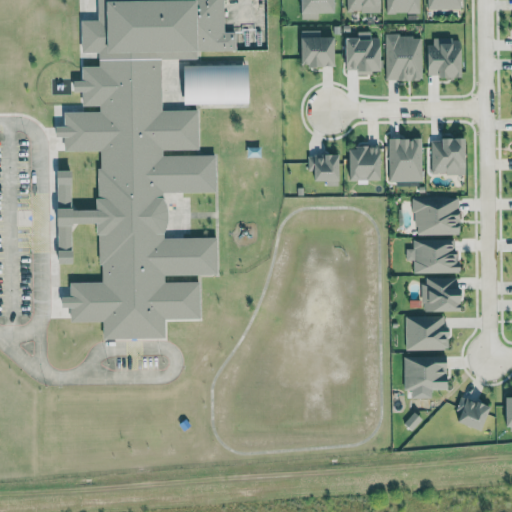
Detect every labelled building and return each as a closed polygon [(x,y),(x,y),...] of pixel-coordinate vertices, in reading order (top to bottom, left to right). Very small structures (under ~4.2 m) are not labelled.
[(96,0),(97,20),(80,21),(82,51),(100,51),(100,66),(82,66),(82,81),(74,81),(74,91),(81,90),(81,105),(99,105),(99,111),(64,112),(63,127),(56,127),(56,138),(63,137),(64,150),(100,150),(100,169),(97,169),(97,198),(95,198),(95,209),(72,210),(72,207),(70,207),(70,171),(55,171),(55,184),(57,184),(57,208),(56,208),(56,226),(57,226),(57,250),(57,262),(71,262),(71,225),(72,225),(72,222),(95,222),(96,234),(98,234),(99,264),(102,264),(102,282),(69,282),(69,297),(61,297),(61,307),(70,307),(70,320),(102,320),(102,337),(164,336),(164,318),(199,317),(198,282),(164,282),(163,275),(217,274),(216,237),(163,237),(163,231),(166,218),(166,208),(162,198),(162,192),(215,191),(215,155),(162,156),(162,150),(197,149),(197,109),(161,110),(161,59),(195,58),(195,50),(234,51),(234,32),(224,32),(222,0),(197,0),(108,1),(108,0),(96,0)] [(325,0),(293,0),(294,13),(326,12),(325,0)] [(372,0),(344,0),(345,12),(373,11),(372,0)] [(384,0),(384,13),(415,12),(415,0),(384,0)] [(455,0),(424,0),(425,9),(456,9),(455,0)] [(315,30),(294,30),(294,66),(326,66),(326,37),(315,37),(315,30)] [(339,37),(340,66),(351,66),(352,73),(371,73),(371,59),(375,59),(375,37),(366,37),(366,31),(353,31),(353,37),(339,37)] [(418,79),(418,35),(383,35),(383,79),(418,79)] [(459,76),(459,38),(429,39),(429,44),(421,44),(421,76),(459,76)] [(173,66),(174,104),(239,102),(238,64),(173,66)] [(417,181),(416,138),(386,138),(386,181),(417,181)] [(457,173),(457,138),(429,138),(429,174),(457,173)] [(343,179),(374,178),(373,146),(342,146),(343,179)] [(330,156),(306,155),(306,180),(329,181),(330,156)] [(456,234),(455,197),(409,199),(410,235),(456,234)] [(409,273),(451,272),(450,239),(408,239),(408,248),(401,249),(401,259),(408,259),(409,273)] [(451,310),(451,277),(419,277),(419,311),(451,310)] [(440,316),(401,315),(401,349),(439,350),(440,316)] [(399,356),(399,390),(442,389),(441,356),(399,356)] [(511,393),(499,394),(500,428),(511,427),(511,393)] [(449,422),(475,432),(485,408),(459,397),(449,422)]
